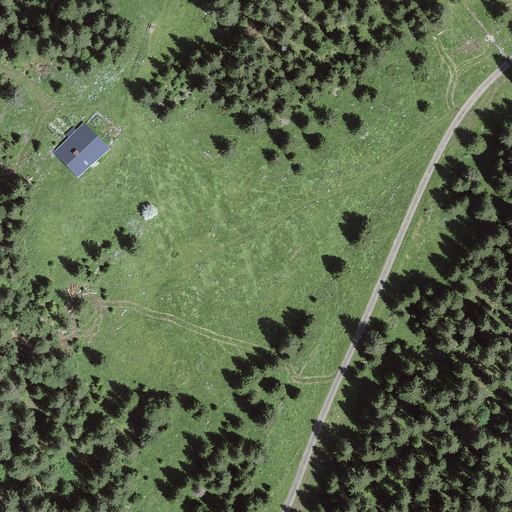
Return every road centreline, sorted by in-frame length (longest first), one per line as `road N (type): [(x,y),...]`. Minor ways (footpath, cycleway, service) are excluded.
road 1 (track): [(0,353),(64,285),(149,285),(369,174),(482,88)]
road 2 (track): [(285,511),(442,146),(511,60)]
